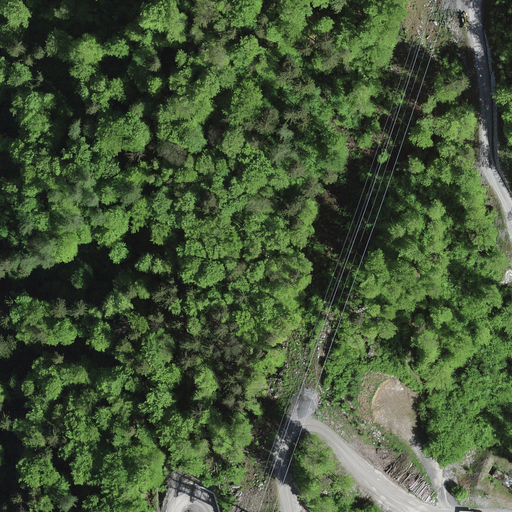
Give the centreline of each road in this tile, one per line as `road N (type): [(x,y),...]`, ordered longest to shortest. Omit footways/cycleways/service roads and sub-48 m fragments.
road 1 (track): [(288,511),(281,457),(285,435),(299,425),(318,429),(422,511)]
road 2 (track): [(511,208),(487,163),(477,0)]
